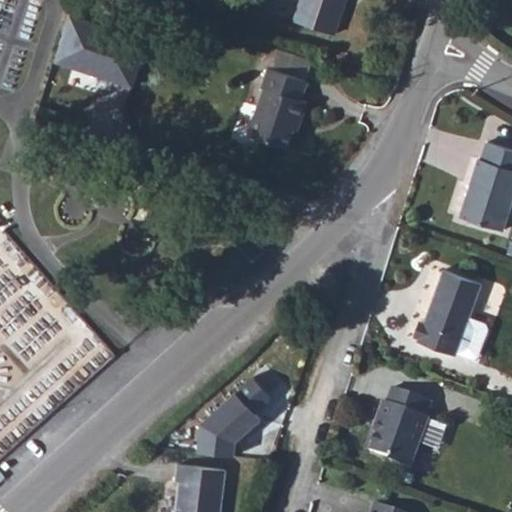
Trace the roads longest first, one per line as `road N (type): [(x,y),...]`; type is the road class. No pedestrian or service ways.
road 1 (residential): [(368,192),(17,511)]
road 2 (residential): [(368,192),(379,235),(288,511)]
road 3 (residential): [(432,46),(392,160),(368,192)]
